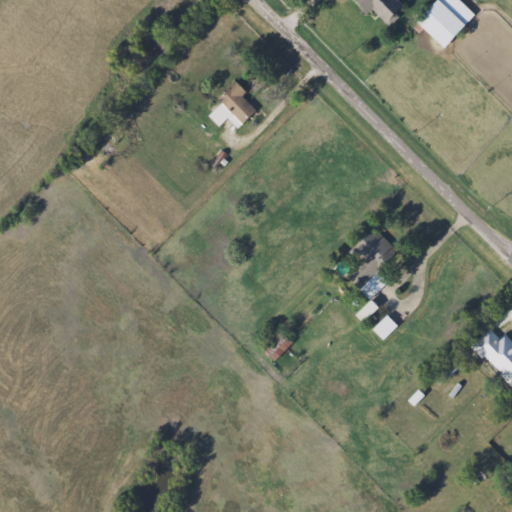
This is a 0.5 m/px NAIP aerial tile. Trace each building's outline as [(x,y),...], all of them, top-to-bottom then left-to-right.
[(370,10),(364,16),(347,0),(397,0),(395,2),(403,9),(387,26),(370,10)] [(440,49),(412,22),(434,0),(456,0),(473,17),(440,49)] [(236,128),(225,117),(216,126),(203,113),(232,85),(255,109),(236,128)] [(394,326),(380,340),(370,329),(384,315),(394,326)] [(501,333),(511,344),(511,386),(509,389),(468,346),(486,328),(496,338),(501,333)] [(272,361),(259,348),(277,330),(290,343),(272,361)]
